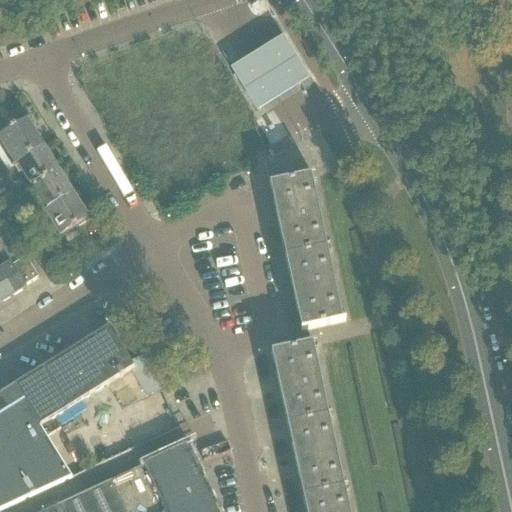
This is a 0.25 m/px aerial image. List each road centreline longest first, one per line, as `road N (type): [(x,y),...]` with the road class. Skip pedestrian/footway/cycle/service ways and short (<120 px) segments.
road 1 (tertiary): [(511,503),(473,323),(450,259),(410,169),(307,0)]
road 2 (unclassified): [(154,253),(222,212),(238,217),(267,324),(225,378)]
road 3 (residential): [(154,253),(34,64)]
road 4 (residential): [(34,64),(220,0)]
road 5 (unclassified): [(0,350),(154,253)]
road 6 (residential): [(225,378),(154,253)]
road 7 (residential): [(256,511),(225,378)]
